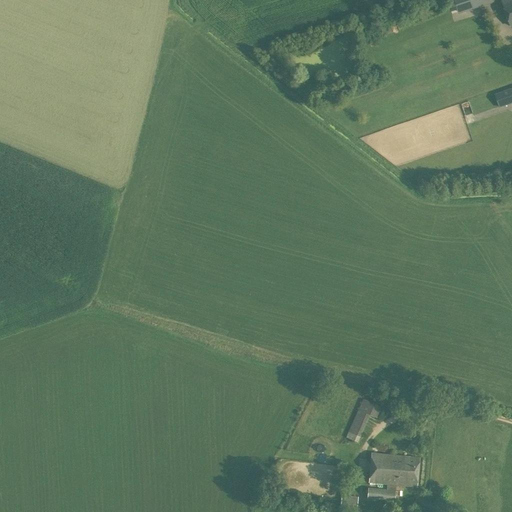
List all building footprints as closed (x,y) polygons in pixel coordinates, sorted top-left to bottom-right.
[(492,0),(461,0),(465,10),(492,0)] [(511,0),(502,0),(511,27),(511,26),(511,0)] [(511,88),(495,94),(499,108),(511,103),(511,88)] [(362,399),(358,409),(346,438),(358,443),(369,416),(378,419),(382,408),(362,399)] [(416,487),(419,458),(371,453),(368,482),(387,484),(386,490),(368,488),(367,499),(394,502),(395,485),(416,487)] [(357,507),(358,497),(341,495),(340,505),(357,507)]
